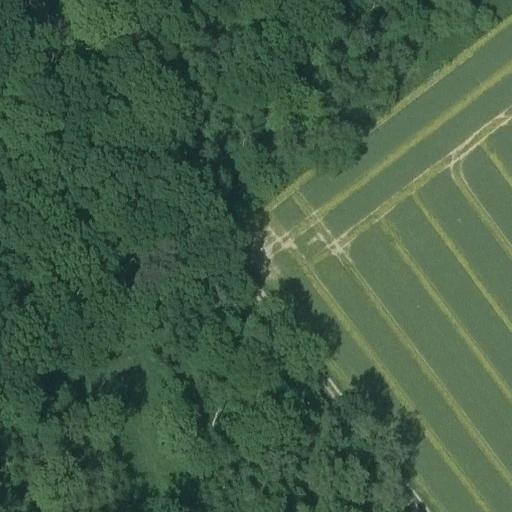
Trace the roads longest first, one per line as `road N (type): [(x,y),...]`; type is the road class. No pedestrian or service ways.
road 1 (track): [(417,511),(29,0)]
road 2 (track): [(242,280),(0,427)]
